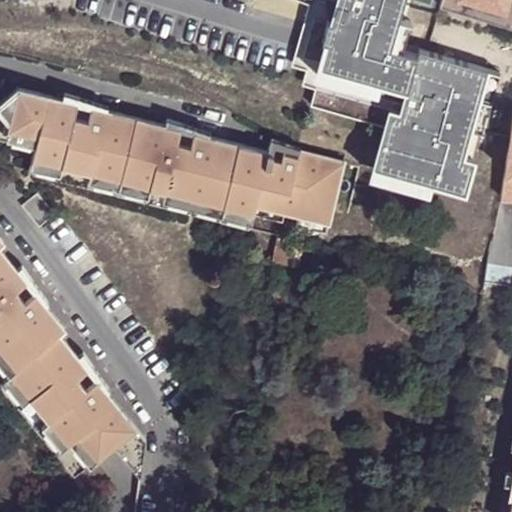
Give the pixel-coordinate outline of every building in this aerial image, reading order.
[(337,0),(319,85),(389,100),(370,181),(429,194),(431,187),(464,195),(492,68),(403,48),(409,24),(405,23),(409,0),(337,0)] [(511,0),(447,0),(511,24),(511,0)] [(283,149),(268,145),(19,83),(0,99),(0,137),(34,146),(33,153),(63,161),(91,168),(151,183),(165,186),(253,208),(256,198),(285,206),(299,209),(329,217),(344,157),(285,142),(283,149)] [(511,108),(501,195),(511,196),(511,108)] [(268,145),(283,149),(285,142),(285,140),(271,136),(268,145)] [(63,161),(33,153),(30,163),(60,171),(63,161)] [(151,183),(91,168),(88,177),(148,192),(151,183)] [(253,208),(165,186),(162,196),(251,218),(253,208)] [(41,227),(56,214),(38,193),(23,206),(41,227)] [(253,208),(282,215),(285,206),(256,198),(253,208)] [(297,219),(327,226),(329,217),(299,209),(297,219)] [(139,454),(149,455),(152,438),(63,333),(69,328),(0,247),(6,242),(0,235),(0,344),(21,369),(15,374),(35,397),(54,420),(74,443),(94,467),(120,445),(132,460),(139,454)] [(311,267),(317,244),(280,235),(274,259),(278,260),(305,266),(311,267)] [(292,315),(305,266),(278,260),(266,309),(292,315)] [(21,369),(0,344),(0,359),(13,375),(15,374),(21,369)] [(13,375),(7,380),(27,403),(35,397),(15,374),(13,375)] [(54,420),(47,426),(66,449),(74,443),(54,420)] [(132,460),(147,477),(149,455),(139,454),(132,460)] [(511,468),(511,466),(504,465),(503,476),(511,477),(511,469),(511,468)]
